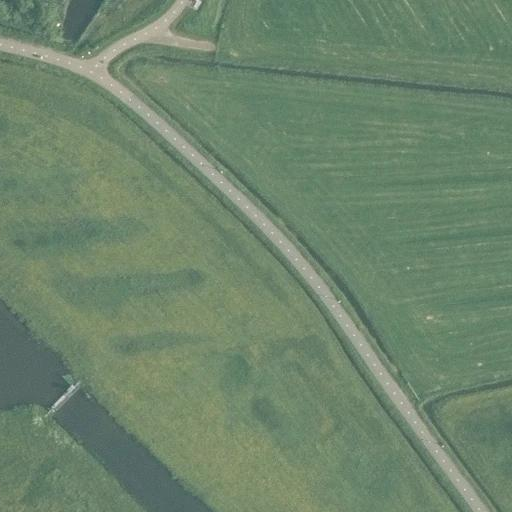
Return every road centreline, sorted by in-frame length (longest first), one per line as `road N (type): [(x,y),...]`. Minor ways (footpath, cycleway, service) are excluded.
road 1 (unclassified): [(478,511),(312,282),(90,69)]
road 2 (track): [(511,71),(215,48),(143,34)]
